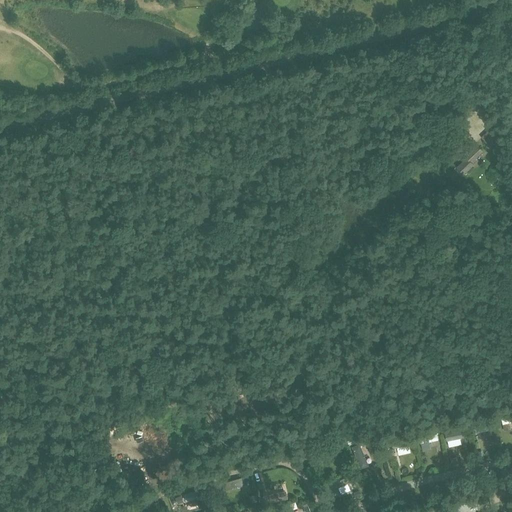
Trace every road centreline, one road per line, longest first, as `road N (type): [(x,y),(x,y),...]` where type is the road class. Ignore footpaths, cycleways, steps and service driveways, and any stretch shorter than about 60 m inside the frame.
road 1 (unclassified): [(0,128),(467,17),(498,0)]
road 2 (unknown): [(324,511),(294,465),(277,461),(186,496),(167,495),(130,459)]
road 3 (unknown): [(511,460),(393,489),(349,511)]
